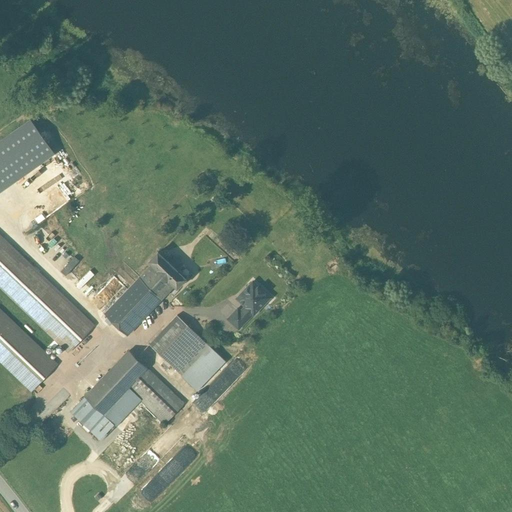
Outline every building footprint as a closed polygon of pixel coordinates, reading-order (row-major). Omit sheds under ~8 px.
[(0,142),(0,192),(54,154),(31,121),(0,142)] [(224,201),(217,195),(212,199),(220,206),(224,201)] [(93,327),(1,239),(0,237),(0,284),(70,351),(93,327)] [(186,280),(158,252),(149,262),(152,265),(140,278),(161,299),(174,286),(177,289),(185,281),(186,280)] [(59,270),(66,276),(78,260),(71,255),(59,270)] [(72,273),(68,276),(78,290),(82,286),(72,273)] [(140,278),(105,314),(109,317),(114,322),(127,335),(161,299),(140,278)] [(258,287),(253,282),(249,285),(255,290),(258,287)] [(255,290),(249,285),(239,296),(245,302),(244,303),(245,305),(245,306),(246,306),(245,307),(240,312),(248,319),(253,314),(254,315),(266,301),(261,296),(265,293),(258,287),(255,290)] [(270,298),(265,293),(261,296),(266,301),(270,298)] [(245,302),(239,296),(237,299),(245,307),(246,306),(245,306),(245,305),(244,303),(245,302)] [(238,309),(229,319),(234,325),(239,329),(248,319),(240,312),(238,309)] [(56,365),(0,312),(0,358),(33,390),(56,365)] [(211,347),(177,315),(149,345),(182,376),(211,347)] [(114,322),(109,317),(105,321),(110,326),(114,322)] [(211,347),(182,376),(197,391),(226,361),(211,347)] [(129,350),(85,397),(103,414),(128,388),(147,368),(129,350)] [(184,404),(147,368),(128,388),(139,399),(165,424),(174,414),(184,404)] [(223,372),(190,406),(200,419),(235,383),(223,372)] [(128,388),(103,414),(114,425),(139,399),(128,388)] [(43,414),(58,399),(54,395),(39,410),(43,414)] [(85,397),(85,396),(70,411),(101,441),(115,426),(114,425),(103,414),(85,397)] [(172,426),(137,461),(148,472),(183,436),(172,426)] [(104,456),(110,461),(121,448),(116,443),(104,456)]
